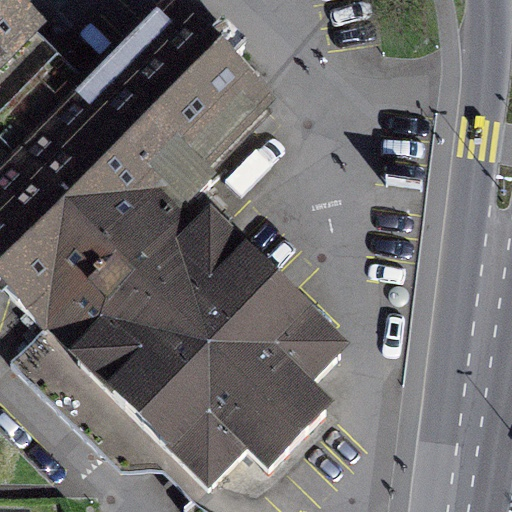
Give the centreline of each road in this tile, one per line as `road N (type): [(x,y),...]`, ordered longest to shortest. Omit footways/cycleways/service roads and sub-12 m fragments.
road 1 (primary): [(489,0),(476,186),(495,261)]
road 2 (primary): [(457,511),(495,261)]
